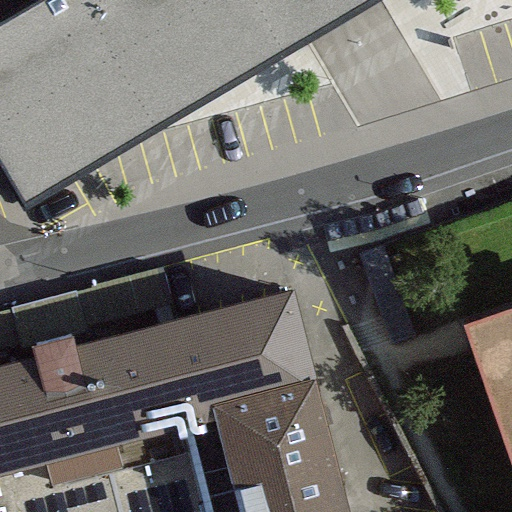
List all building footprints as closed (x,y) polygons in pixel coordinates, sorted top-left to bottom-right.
[(1,0),(0,1),(0,157),(25,200),(370,0),(1,0)] [(386,247),(362,256),(394,348),(418,339),(386,247)] [(95,289),(104,321),(174,303),(165,270),(95,289)] [(511,288),(510,289),(459,301),(507,441),(511,439),(511,288)] [(347,511),(291,295),(78,350),(73,334),(56,338),(39,343),(43,359),(0,370),(0,346),(5,345),(0,325),(0,467),(6,466),(18,511),(347,511)]
